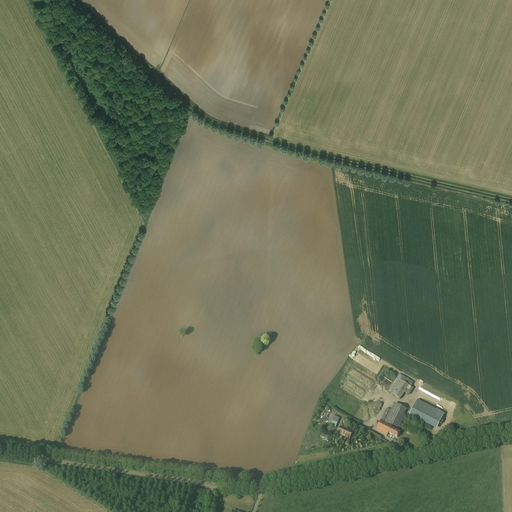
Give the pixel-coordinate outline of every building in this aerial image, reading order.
[(399,374),(396,378),(388,392),(404,403),(413,389),(411,387),(413,383),(399,374)] [(417,400),(411,412),(438,426),(444,414),(417,400)] [(381,405),(381,402),(368,403),(368,409),(375,408),(376,411),(380,411),(380,408),(382,408),(381,405)] [(387,409),(376,431),(387,436),(388,433),(397,438),(400,433),(391,428),(392,426),(394,427),(403,409),(394,404),(391,411),(387,409)] [(334,417),(330,426),(325,424),(322,431),(332,435),(335,428),(340,419),(334,417)] [(350,439),(353,432),(340,427),(337,434),(350,439)]
